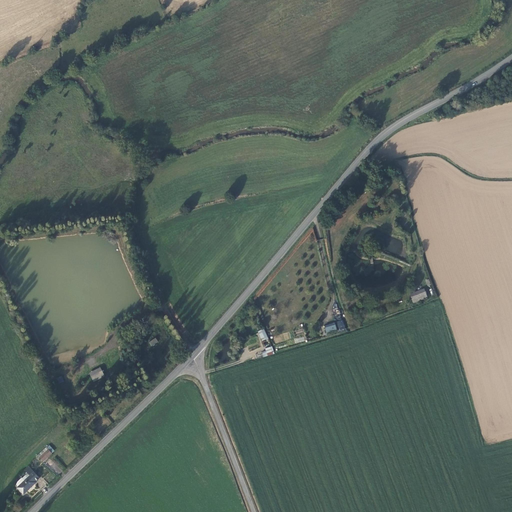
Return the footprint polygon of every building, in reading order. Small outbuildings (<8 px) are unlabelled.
[(423,291),(409,296),(411,304),(425,299),(423,291)] [(337,321),(339,330),(345,329),(343,319),(337,321)] [(267,340),(262,328),(255,332),(260,344),(267,340)] [(331,328),(321,331),(323,336),(333,333),(331,328)] [(266,357),(274,355),(270,348),(264,350),(265,354),(266,357)] [(94,382),(106,376),(101,367),(89,373),(94,382)] [(49,451),(40,458),(45,462),(53,455),(49,451)] [(29,466),(25,470),(30,476),(28,479),(26,476),(23,479),(23,478),(18,483),(17,485),(19,487),(18,488),(23,494),(40,479),(29,466)]
